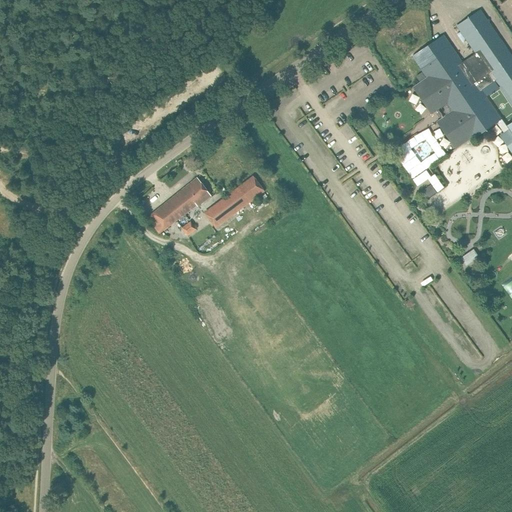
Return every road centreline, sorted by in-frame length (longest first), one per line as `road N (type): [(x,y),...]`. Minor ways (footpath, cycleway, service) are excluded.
road 1 (unclassified): [(42,511),(52,337),(83,239),(145,171),(391,0)]
road 2 (unknown): [(115,198),(145,235),(203,259),(275,202),(273,181)]
